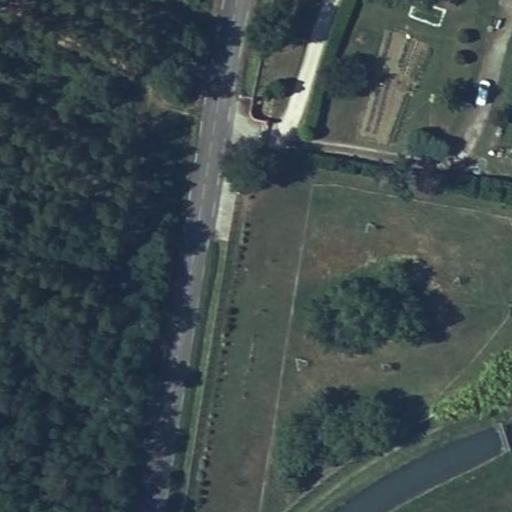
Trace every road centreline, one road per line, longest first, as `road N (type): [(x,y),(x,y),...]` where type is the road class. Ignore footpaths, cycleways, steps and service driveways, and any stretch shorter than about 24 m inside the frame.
road 1 (secondary): [(232,0),(146,511)]
road 2 (track): [(289,511),(360,454),(511,387)]
road 3 (unknown): [(208,134),(302,132),(353,0)]
